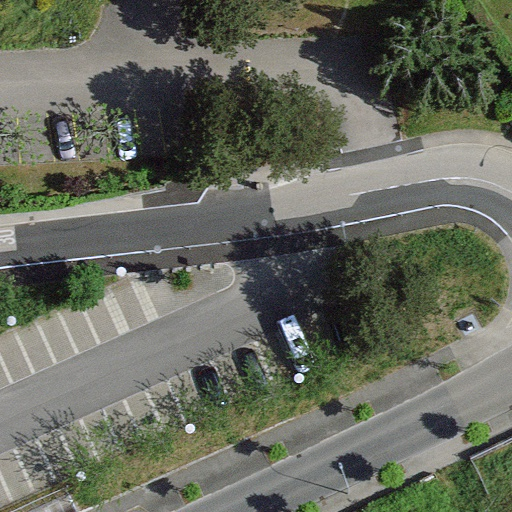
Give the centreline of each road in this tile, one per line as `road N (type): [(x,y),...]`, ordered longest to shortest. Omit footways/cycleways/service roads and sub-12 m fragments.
road 1 (residential): [(0,247),(293,210),(421,180),(470,177),(511,194)]
road 2 (tertiary): [(239,511),(511,383)]
